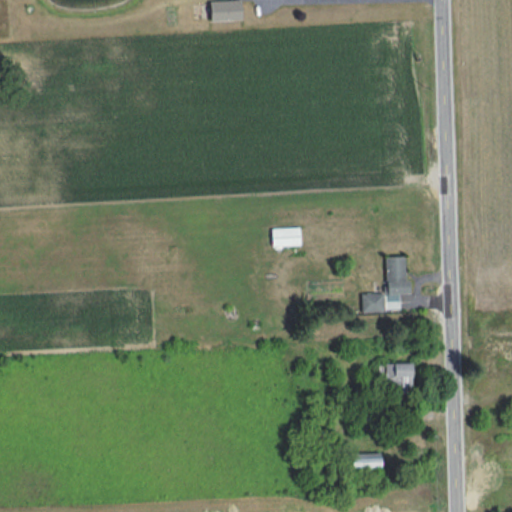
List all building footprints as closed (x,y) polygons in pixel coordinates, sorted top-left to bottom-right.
[(225,0),(209,1),(210,21),(241,20),(240,0),(225,0)] [(271,228),(271,245),(300,245),(299,227),(271,228)] [(404,256),(384,256),(385,292),(360,292),(360,311),(398,311),(397,293),(408,293),(408,280),(404,280),(404,256)] [(410,362),(384,363),(384,388),(411,388),(410,362)] [(379,466),(379,452),(350,453),(351,467),(379,466)]
